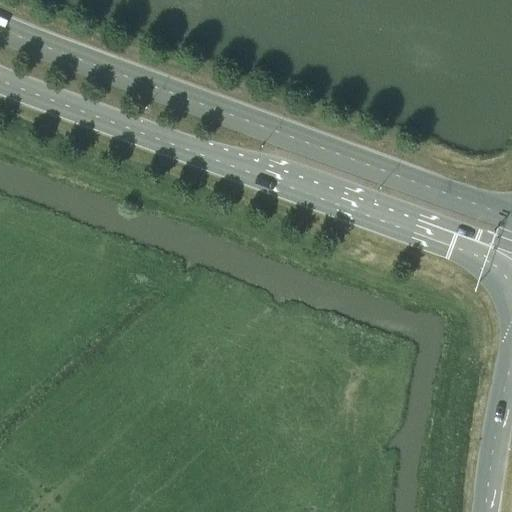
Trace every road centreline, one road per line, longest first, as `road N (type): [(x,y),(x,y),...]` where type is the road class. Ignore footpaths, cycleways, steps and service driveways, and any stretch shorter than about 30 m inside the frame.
road 1 (secondary): [(511,224),(0,27)]
road 2 (secondary): [(0,80),(511,274)]
road 3 (secondary): [(511,374),(486,511)]
